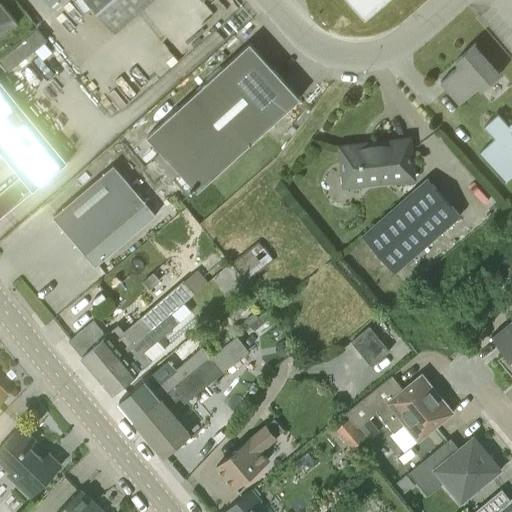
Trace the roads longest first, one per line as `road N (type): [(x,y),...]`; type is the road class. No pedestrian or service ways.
road 1 (tertiary): [(170,511),(0,304)]
road 2 (unclassified): [(270,0),(311,42),(343,55),(398,45),(450,0)]
